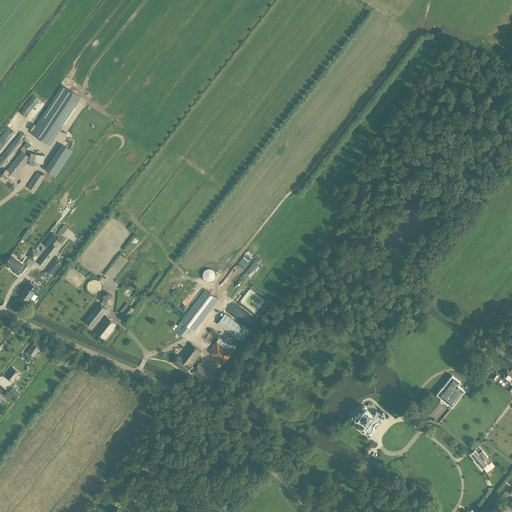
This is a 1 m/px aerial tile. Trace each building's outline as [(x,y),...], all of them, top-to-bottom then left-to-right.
[(63,85),(32,133),(49,144),(80,97),(63,85)] [(62,143),(46,169),(57,176),(73,150),(62,143)] [(7,170),(6,170),(1,175),(11,183),(12,183),(13,182),(13,181),(15,177),(29,160),(29,161),(30,161),(29,165),(34,166),(35,162),(43,164),(45,156),(31,152),(30,157),(22,151),(7,170)] [(37,171),(27,187),(34,192),(45,176),(37,171)] [(52,232),(43,244),(48,248),(57,236),(52,232)] [(53,244),(38,263),(42,266),(57,248),(53,244)] [(8,260),(6,263),(18,272),(24,265),(12,256),(9,259),(8,260)] [(56,259),(46,271),(52,275),(62,264),(62,263),(63,261),(57,257),(56,259)] [(203,276),(203,277),(203,278),(204,278),(204,279),(205,280),(206,280),(207,281),(208,281),(209,281),(210,281),(211,281),(212,280),(213,280),(213,279),(214,279),(214,278),(215,277),(215,276),(215,275),(215,274),(215,273),(214,272),(214,271),(213,271),(213,270),(212,270),(211,269),(210,269),(209,269),(208,269),(207,269),(206,270),(205,270),(204,271),(204,272),(203,272),(203,273),(203,274),(203,275),(203,276)] [(38,288),(29,281),(23,290),(20,288),(21,287),(18,285),(14,290),(17,292),(18,293),(18,294),(19,294),(29,301),(38,288)] [(184,337),(190,329),(194,332),(218,300),(205,289),(174,330),(184,337)] [(107,304),(113,302),(114,296),(109,293),(104,295),(103,301),(107,304)] [(107,309),(99,302),(84,321),(93,328),(107,309)] [(129,305),(121,314),(126,319),(134,309),(129,305)] [(116,324),(107,316),(95,331),(104,339),(116,324)] [(229,333),(241,342),(249,332),(237,322),(229,333)] [(217,341),(216,341),(208,351),(224,364),(233,353),(232,353),(235,349),(219,337),(217,341)] [(35,340),(27,352),(34,356),(42,345),(35,340)] [(180,356),(179,355),(173,363),(187,373),(192,365),(202,351),(190,342),(180,356)] [(198,364),(193,372),(209,382),(214,374),(198,364)] [(13,382),(20,373),(13,367),(6,377),(13,382)] [(511,373),(507,370),(504,374),(504,373),(502,375),(496,371),(491,379),(495,382),(499,376),(511,385),(507,391),(511,394),(511,393),(511,382),(511,381),(511,373)] [(447,403),(452,407),(465,391),(458,385),(461,382),(452,375),(442,388),(436,394),(441,398),(440,399),(447,404),(447,403)] [(464,388),(468,390),(474,382),(471,379),(464,388)] [(17,397),(20,393),(13,387),(9,392),(17,397)] [(358,416),(357,415),(356,415),(354,417),(354,419),(356,420),(358,420),(359,419),(361,420),(359,422),(359,425),(362,427),(361,428),(361,430),(363,431),(364,431),(364,430),(368,432),(367,433),(367,434),(369,435),(370,435),(371,434),(371,432),(370,432),(381,416),(382,417),(384,417),(384,416),(384,414),(383,413),(382,413),(381,414),(377,411),(374,415),(366,409),(367,408),(367,406),(365,405),(363,405),(362,407),(362,409),(363,410),(358,416)] [(479,446),(469,454),(474,460),(473,460),(477,464),(477,463),(482,469),(488,464),(490,461),(486,458),(488,457),(479,446)] [(141,463),(135,472),(140,476),(147,467),(141,463)]
